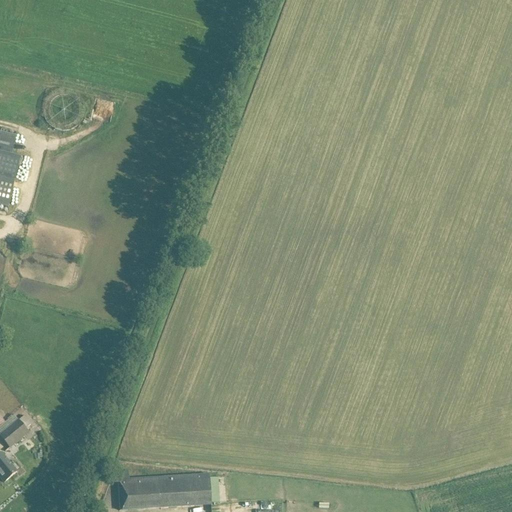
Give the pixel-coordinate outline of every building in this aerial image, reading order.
[(60,127),(61,95),(48,95),(48,127),(60,127)] [(0,207),(8,209),(20,159),(11,157),(16,137),(0,132),(0,207)] [(18,421),(0,436),(10,448),(29,433),(25,429),(31,425),(24,416),(18,421)] [(4,483),(11,478),(17,473),(2,454),(0,455),(0,476),(5,482),(4,483)] [(210,476),(130,481),(129,472),(113,473),(109,484),(119,484),(121,511),(211,506),(210,476)]
